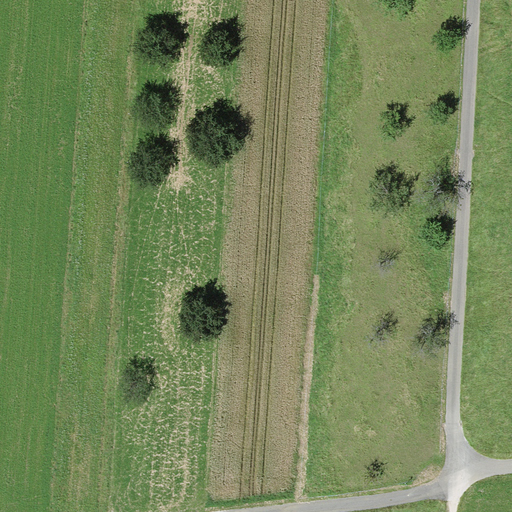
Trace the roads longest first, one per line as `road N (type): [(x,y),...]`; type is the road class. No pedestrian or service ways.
road 1 (track): [(453,476),(474,0)]
road 2 (track): [(276,511),(412,499),(453,476)]
